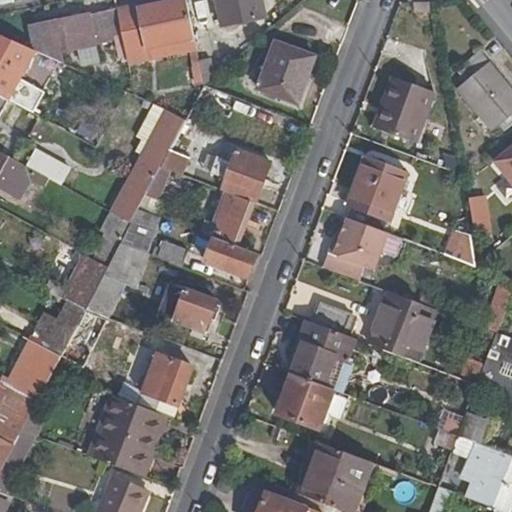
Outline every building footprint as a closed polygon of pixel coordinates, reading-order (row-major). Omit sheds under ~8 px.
[(186,0),(185,0),(118,14),(127,56),(128,60),(147,56),(146,48),(194,37),(186,0)] [(265,17),(261,0),(216,0),(223,27),(265,17)] [(429,17),(428,5),(415,6),(415,17),(429,17)] [(30,27),(35,51),(63,64),(60,53),(113,41),(117,59),(127,56),(118,14),(117,8),(30,27)] [(0,35),(0,96),(8,101),(35,51),(0,35)] [(315,56),(276,42),(258,89),(297,103),(315,56)] [(491,130),(497,125),(511,112),(511,89),(480,51),(448,78),(491,130)] [(213,59),(199,62),(205,86),(217,76),(213,59)] [(416,145),(435,94),(391,78),(372,128),(416,145)] [(0,116),(8,101),(0,96),(0,116)] [(155,105),(138,138),(148,144),(135,169),(155,180),(161,168),(186,121),(167,110),(155,105)] [(511,124),(511,112),(497,125),(503,132),(511,124)] [(29,167),(67,183),(75,164),(37,148),(29,167)] [(239,148),(223,191),(224,192),(250,201),(256,203),(271,160),(239,148)] [(511,149),(496,163),(511,182),(511,149)] [(33,177),(35,173),(0,154),(0,187),(21,199),(33,177)] [(407,175),(367,160),(349,206),(390,222),(407,175)] [(135,169),(111,213),(131,224),(155,180),(135,169)] [(33,177),(46,184),(48,180),(35,173),(33,177)] [(221,214),(212,238),(214,238),(233,245),(250,201),(224,192),(217,212),(221,214)] [(488,194),(472,198),(480,233),(496,230),(488,194)] [(102,231),(106,233),(92,260),(107,269),(120,244),(131,224),(111,213),(102,231)] [(364,268),(374,271),(388,234),(348,219),(341,239),(334,256),(354,264),(349,278),(358,282),(364,268)] [(158,236),(152,255),(185,265),(190,246),(158,236)] [(334,236),(327,254),(334,256),(341,239),(334,236)] [(250,278),(259,255),(233,245),(214,238),(204,261),(250,278)] [(476,267),(472,245),(459,240),(453,258),(476,267)] [(136,288),(148,255),(120,244),(107,269),(86,310),(108,318),(124,285),(136,288)] [(71,258),(84,264),(69,293),(51,283),(47,291),(85,312),(86,310),(107,269),(92,260),(75,251),(71,258)] [(327,254),(322,268),(349,278),(354,264),(334,256),(327,254)] [(157,315),(173,321),(184,291),(168,285),(157,315)] [(218,303),(184,291),(173,321),(203,333),(206,325),(210,326),(218,303)] [(388,293),(386,297),(436,316),(437,311),(388,293)] [(417,363),(436,316),(386,297),(368,344),(417,363)] [(320,304),(313,323),(343,335),(351,316),(320,304)] [(101,337),(110,319),(108,318),(86,310),(85,312),(67,345),(83,355),(94,334),(101,337)] [(313,323),(293,375),(325,387),(336,357),(350,362),(358,341),(343,335),(313,323)] [(477,386),(511,399),(511,339),(497,334),(477,386)] [(154,354),(135,404),(166,416),(174,418),(193,368),(154,354)] [(482,365),(467,359),(461,374),(476,380),(482,365)] [(322,429),(327,416),(337,391),(325,387),(293,375),(279,414),(322,429)] [(335,418),(344,394),(339,392),(337,391),(327,416),(335,418)] [(163,423),(166,416),(135,404),(112,396),(109,403),(163,423)] [(109,403),(88,456),(143,476),(163,423),(109,403)] [(8,455),(22,459),(34,436),(21,431),(13,445),(8,455)] [(462,435),(456,453),(471,458),(477,441),(462,435)] [(0,469),(8,455),(13,445),(0,437),(0,469)] [(314,441),(294,493),(301,496),(321,444),(314,441)] [(321,444),(301,496),(344,511),(348,511),(368,461),(321,444)] [(511,511),(511,484),(498,479),(507,455),(476,444),(464,480),(473,484),(468,499),(503,511),(511,511)] [(0,469),(0,492),(3,494),(22,459),(8,455),(0,469)] [(362,511),(380,466),(368,461),(348,511),(362,511)] [(113,478),(99,511),(139,511),(148,491),(113,478)] [(246,511),(322,511),(323,511),(308,505),(307,508),(255,488),(246,511)] [(0,511),(8,511),(12,498),(0,494),(0,511)]
